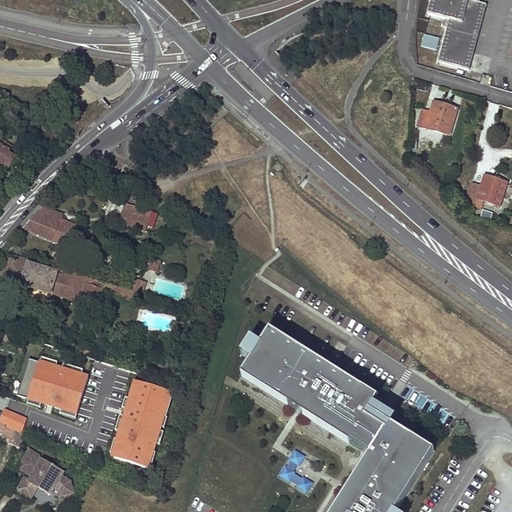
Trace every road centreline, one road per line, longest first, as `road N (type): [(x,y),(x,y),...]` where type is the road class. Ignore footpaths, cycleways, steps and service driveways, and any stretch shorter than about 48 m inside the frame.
road 1 (primary): [(209,65),(350,193),(511,319)]
road 2 (primary): [(511,291),(240,48)]
road 3 (residential): [(408,0),(407,65),(511,99)]
road 4 (secondary): [(124,120),(63,164),(0,234)]
road 5 (primary): [(131,0),(152,39),(152,58),(124,120)]
